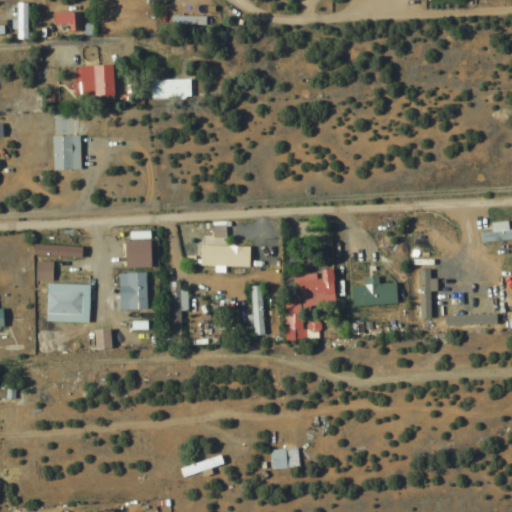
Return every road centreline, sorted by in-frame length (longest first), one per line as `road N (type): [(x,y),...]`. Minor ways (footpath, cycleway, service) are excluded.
road 1 (residential): [(0,362),(263,356),(356,381),(511,371)]
road 2 (residential): [(511,200),(0,226)]
road 3 (residential): [(0,431),(511,422)]
road 4 (residential): [(0,491),(325,490)]
road 5 (residential): [(234,0),(289,23),(511,9)]
road 6 (residential): [(0,211),(155,205)]
road 7 (residential): [(0,44),(138,42)]
